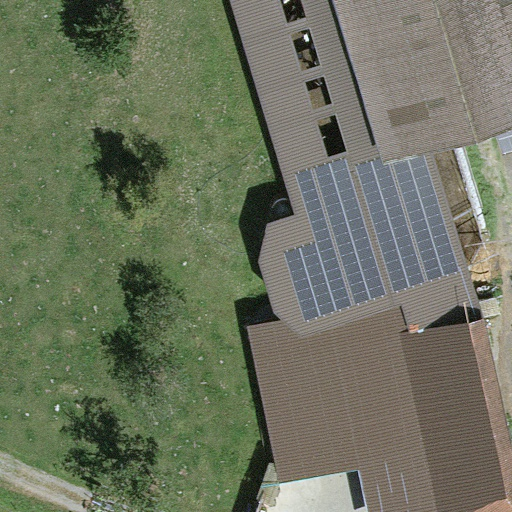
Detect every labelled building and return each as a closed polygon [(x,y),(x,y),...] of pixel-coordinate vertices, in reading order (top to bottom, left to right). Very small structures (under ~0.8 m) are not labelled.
[(235,0),(288,173),(384,141),(340,0),(235,0)] [(511,0),(340,0),(384,141),(432,128),(494,107),(505,146),(511,143),(511,0)] [(487,306),(432,128),(384,141),(288,173),(296,205),(268,212),(259,253),(275,298),(289,308),(305,320),(402,289),(410,319),(487,306)] [(402,289),(305,320),(289,308),(282,310),(313,458),(370,445),(385,511),(417,511),(438,508),(511,476),(511,425),(487,306),(410,319),(402,289)] [(511,511),(511,476),(438,508),(441,511),(511,511)]
